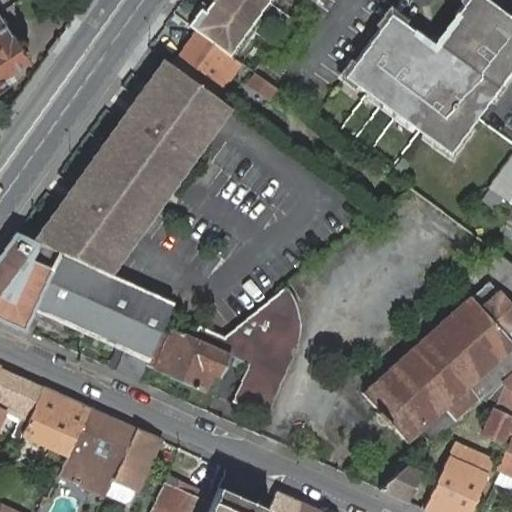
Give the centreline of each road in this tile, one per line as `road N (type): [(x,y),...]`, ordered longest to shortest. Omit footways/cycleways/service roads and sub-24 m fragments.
road 1 (residential): [(383,511),(0,346)]
road 2 (tertiary): [(0,203),(145,0)]
